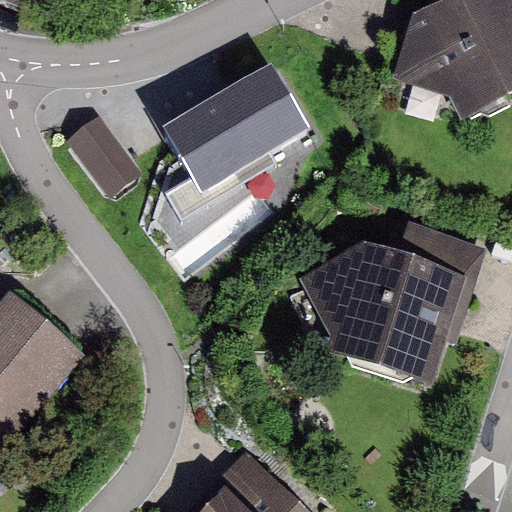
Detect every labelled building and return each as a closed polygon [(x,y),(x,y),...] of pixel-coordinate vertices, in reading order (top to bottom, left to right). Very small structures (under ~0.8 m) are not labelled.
[(0,0),(0,18),(35,33),(39,22),(48,0),(0,0)] [(86,0),(48,0),(39,22),(71,35),(86,0)] [(511,5),(509,0),(490,0),(415,40),(394,90),(450,113),(462,138),(511,114),(511,5)] [(274,86),(164,155),(205,220),(315,151),(274,86)] [(146,182),(102,125),(67,151),(113,207),(146,182)] [(401,278),(368,268),(307,294),(332,352),(327,370),(433,400),(448,349),(457,351),(483,264),(411,243),(401,278)] [(0,452),(87,351),(11,286),(0,298),(0,452)] [(314,511),(246,450),(222,477),(229,483),(201,511),(314,511)]
